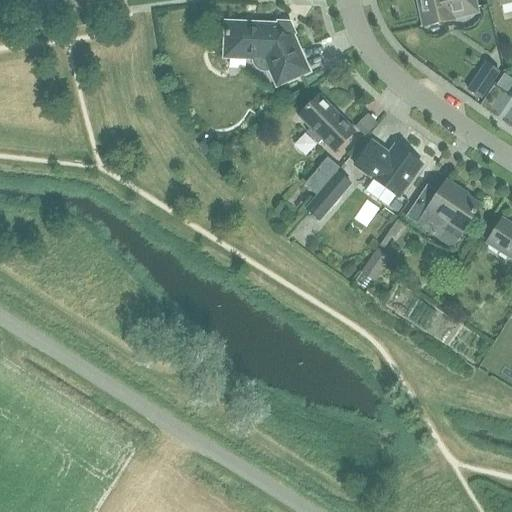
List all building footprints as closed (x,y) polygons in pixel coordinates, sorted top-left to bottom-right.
[(418,0),(424,27),(454,20),(453,18),(477,13),(474,0),(418,0)] [(227,24),(225,52),(253,54),(253,59),(253,64),(256,68),(261,71),(266,72),(271,71),(277,86),(308,72),(292,36),(288,37),(286,33),(283,30),(278,30),(278,26),(227,24)] [(485,63),(466,92),(481,102),(500,73),(485,63)] [(511,79),(504,74),(496,86),(507,93),(511,85),(511,79)] [(334,153),(356,132),(320,95),(298,117),(310,129),(307,132),(319,144),(322,141),(334,153)] [(209,139),(199,145),(206,156),(216,150),(209,139)] [(371,142),(355,165),(373,178),(372,179),(374,180),(366,191),(389,207),(396,196),(399,198),(422,165),(396,146),(389,155),(371,142)] [(305,185),(317,196),(338,171),(339,169),(327,158),(305,185)] [(338,171),(317,196),(305,210),(320,222),(353,183),(338,171)] [(427,186),(406,217),(426,231),(436,216),(462,233),(480,206),(457,191),(458,190),(446,182),(439,193),(427,186)] [(361,223),(372,208),(362,200),(351,215),(361,223)] [(511,225),(503,220),(487,244),(511,260),(511,225)] [(378,249),(362,272),(376,281),(392,258),(378,249)]
